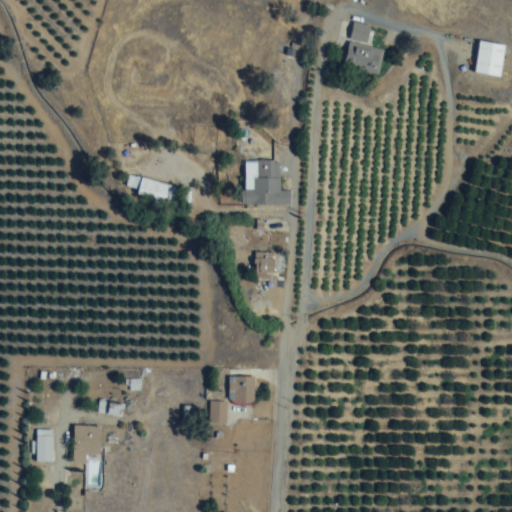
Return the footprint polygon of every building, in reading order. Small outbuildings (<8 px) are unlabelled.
[(378,71),(382,48),(366,45),(370,25),(353,22),(345,65),(378,71)] [(500,76),(505,44),(477,41),(473,73),(500,76)] [(289,206),(290,191),(279,191),(279,160),(243,159),(243,205),(289,206)] [(124,194),(174,204),(177,186),(128,176),(124,194)] [(274,273),(274,253),(254,253),(254,273),(274,273)] [(229,378),(229,403),(255,403),(255,378),(229,378)] [(124,404),(98,401),(96,413),(122,416),(124,404)] [(226,423),(226,401),(208,401),(208,423),(226,423)] [(51,423),(35,423),(35,462),(51,462),(51,423)] [(106,496),(106,475),(99,475),(99,426),(73,426),(72,464),(86,464),(86,457),(87,457),(87,496),(106,496)]
